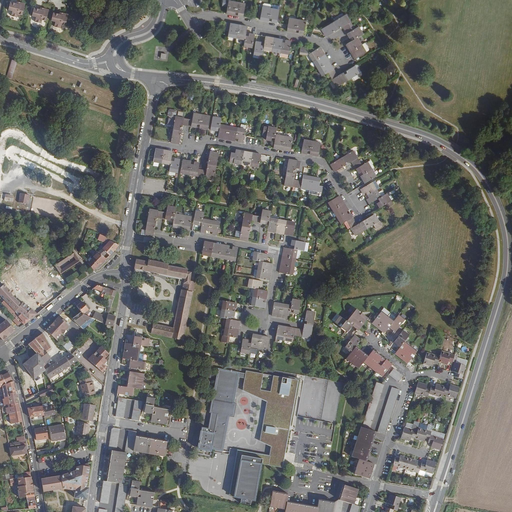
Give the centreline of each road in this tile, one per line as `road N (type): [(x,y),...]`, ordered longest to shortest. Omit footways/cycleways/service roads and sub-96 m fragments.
road 1 (tertiary): [(157,76),(306,100),(425,136),(484,179),(503,220),(507,268),(438,497)]
road 2 (residential): [(357,207),(317,161),(206,141),(190,150),(144,141)]
road 3 (residential): [(267,319),(278,250),(128,236)]
road 4 (residential): [(41,511),(25,413),(3,351)]
road 5 (residential): [(341,59),(323,43),(263,25),(211,16),(190,25)]
road 6 (residential): [(104,420),(125,271)]
road 7 (residential): [(3,351),(102,273)]
